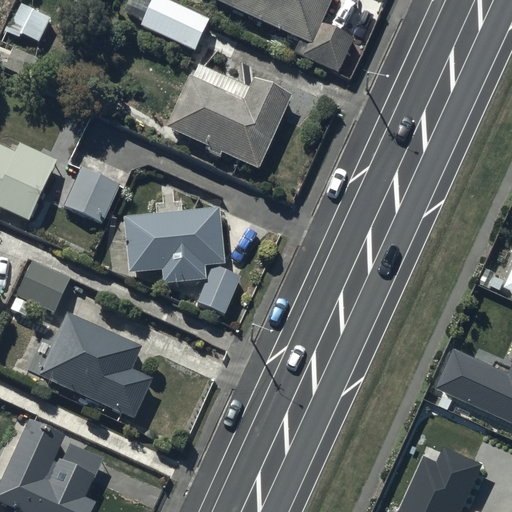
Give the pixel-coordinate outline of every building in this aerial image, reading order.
[(143,23),(141,27),(200,55),(215,23),(165,0),(130,0),(124,14),(143,23)] [(212,0),(312,43),(305,59),(339,74),(354,39),(322,25),(333,0),(212,0)] [(21,4),(0,44),(0,71),(4,74),(7,69),(28,80),(38,60),(16,49),(24,34),(41,43),(53,21),(21,4)] [(196,66),(167,130),(210,149),(208,153),(221,160),(223,156),(259,173),(294,98),(255,81),(251,91),(196,66)] [(0,148),(0,213),(2,210),(30,223),(58,166),(18,146),(14,155),(0,148)] [(120,187),(83,169),(65,208),(102,225),(120,187)] [(219,215),(125,224),(131,280),(162,277),(164,289),(207,285),(206,272),(225,270),(219,215)] [(71,281),(34,263),(17,298),(55,315),(71,281)] [(215,272),(196,309),(224,323),(243,287),(215,272)] [(142,350),(68,316),(39,378),(135,423),(154,382),(132,371),(142,350)] [(511,376),(462,354),(443,395),(511,426),(511,376)] [(67,441),(30,423),(0,487),(0,503),(19,511),(94,511),(97,506),(85,500),(103,461),(71,446),(63,463),(58,461),(67,441)] [(468,511),(487,471),(449,453),(442,470),(429,464),(406,511),(468,511)]
